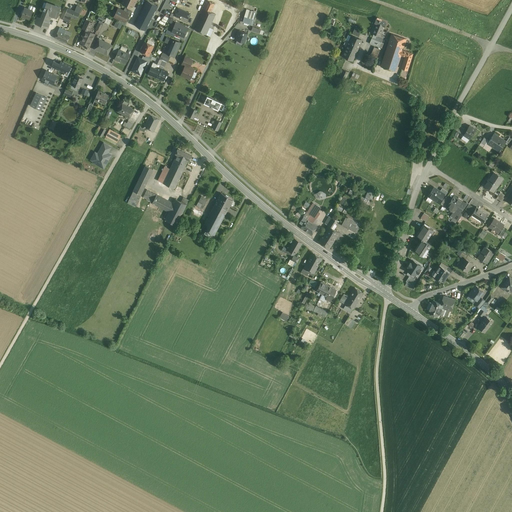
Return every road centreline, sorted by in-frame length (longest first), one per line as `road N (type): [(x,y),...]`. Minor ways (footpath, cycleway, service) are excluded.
road 1 (secondary): [(387,295),(234,181),(150,101),(72,54),(0,28)]
road 2 (track): [(0,367),(150,101)]
road 3 (residential): [(366,37),(357,67),(414,95),(415,161),(423,171)]
road 4 (secondary): [(511,394),(407,309)]
road 5 (unclassified): [(387,295),(423,171)]
